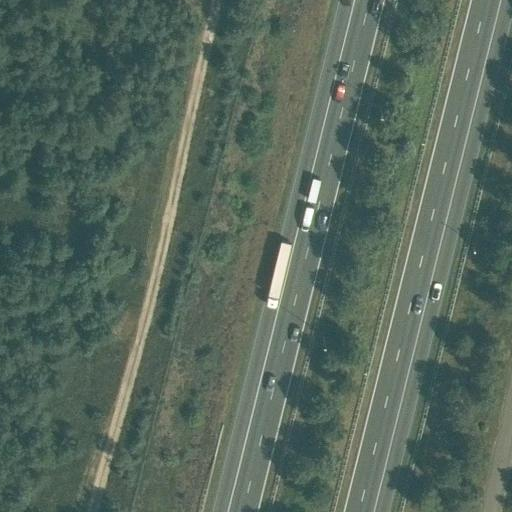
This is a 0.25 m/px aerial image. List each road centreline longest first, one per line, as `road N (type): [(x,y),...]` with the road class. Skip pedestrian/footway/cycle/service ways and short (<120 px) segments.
road 1 (motorway): [(360,511),(488,0)]
road 2 (motorway): [(367,0),(241,511)]
